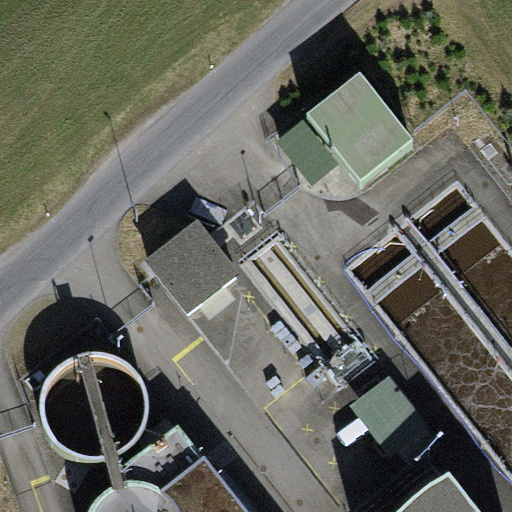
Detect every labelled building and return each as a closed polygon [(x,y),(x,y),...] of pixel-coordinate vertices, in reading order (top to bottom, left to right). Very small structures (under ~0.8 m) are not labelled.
[(362,95),(305,135),(354,203),(410,162),(362,95)] [(145,251),(185,308),(241,268),(202,211),(145,251)] [(235,511),(179,441),(134,478),(121,467),(139,456),(152,429),(142,391),(118,368),(82,368),(48,398),(45,443),(78,472),(109,480),(109,509),(106,511),(235,511)] [(388,374),(356,399),(391,446),(424,421),(388,374)] [(451,511),(445,503),(433,511),(451,511)]
